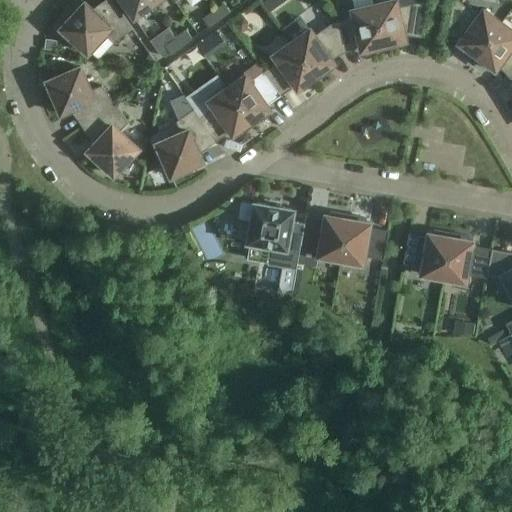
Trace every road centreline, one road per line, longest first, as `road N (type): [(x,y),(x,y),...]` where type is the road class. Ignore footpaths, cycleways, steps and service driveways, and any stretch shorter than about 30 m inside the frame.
road 1 (residential): [(267,161),(171,205),(97,196),(43,141),(34,115),(26,71),(32,0)]
road 2 (residential): [(511,140),(462,73),(431,60),(398,60),(365,73),(267,161)]
road 3 (residential): [(267,161),(511,201)]
